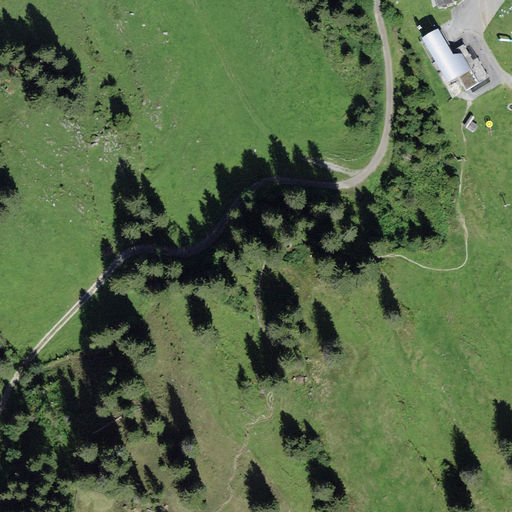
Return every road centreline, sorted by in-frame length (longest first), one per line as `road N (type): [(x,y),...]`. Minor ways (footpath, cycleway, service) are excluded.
road 1 (track): [(0,408),(21,368),(119,259),(137,248),(197,248),(247,189),(270,180),(319,187),(363,174)]
road 2 (track): [(363,174),(384,141),(389,90),(376,0)]
